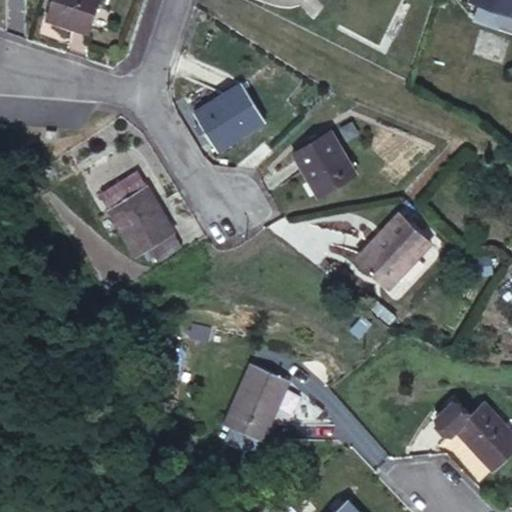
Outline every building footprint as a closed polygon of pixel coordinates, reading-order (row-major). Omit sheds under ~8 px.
[(86,20),(91,0),(51,0),(49,8),(86,20)] [(511,0),(482,0),(511,8),(511,0)] [(258,110),(238,81),(194,110),(212,141),(258,110)] [(350,113),(336,121),(345,138),(359,130),(350,113)] [(350,168),(325,135),(294,158),(319,191),(350,168)] [(98,181),(143,166),(138,149),(92,164),(98,181)] [(180,238),(140,183),(131,170),(97,196),(107,209),(138,250),(151,244),(158,254),(180,238)] [(428,239),(401,211),(354,253),(387,283),(428,239)] [(288,380),(255,363),(227,420),(260,438),(288,380)] [(454,424),(481,403),(465,384),(434,409),(450,428),(454,424)] [(511,451),(511,439),(481,403),(454,424),(491,469),(511,451)] [(299,491),(275,509),(277,511),(306,511),(312,508),(299,491)] [(329,511),(358,511),(347,498),(329,511)]
